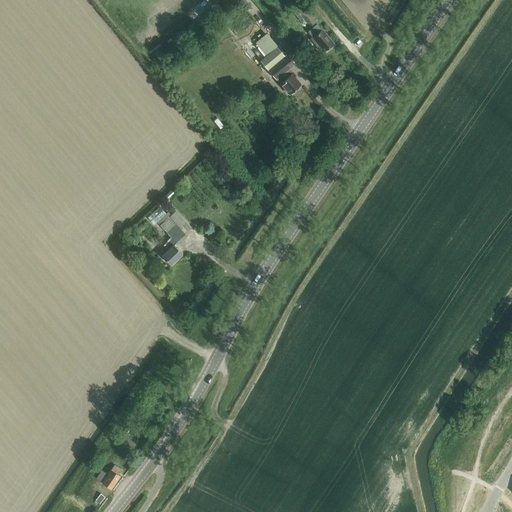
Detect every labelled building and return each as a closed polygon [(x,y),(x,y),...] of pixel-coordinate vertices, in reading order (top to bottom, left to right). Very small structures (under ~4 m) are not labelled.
[(323,52),(325,50),(333,44),(316,25),(311,18),(314,15),(309,7),(303,13),(308,20),(314,27),(308,32),(313,37),(310,39),(321,52),(323,52)] [(301,84),(291,73),(288,69),(294,64),(279,45),(278,46),(267,33),(255,43),(253,40),(252,40),(247,35),(241,40),(246,45),(245,46),(259,62),(260,61),(268,70),(289,94),(295,89),(297,89),(299,87),(300,85),(301,84)] [(185,234),(169,217),(166,214),(157,222),(171,237),(163,245),(167,250),(162,255),(170,265),(182,254),(173,245),(185,234)] [(96,478),(102,483),(111,489),(120,476),(118,475),(121,470),(114,465),(108,474),(102,470),(96,478)] [(100,504),(105,497),(101,494),(96,500),(100,504)]
